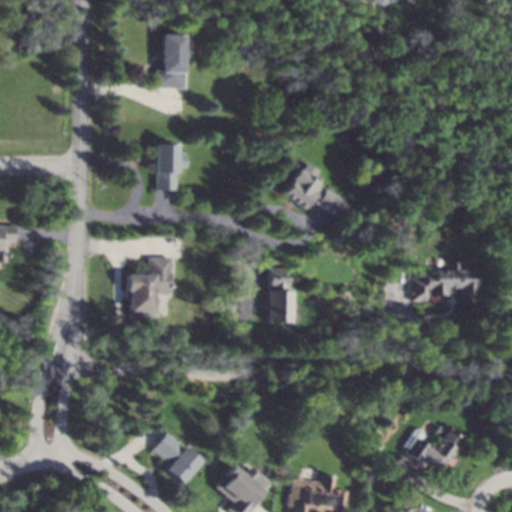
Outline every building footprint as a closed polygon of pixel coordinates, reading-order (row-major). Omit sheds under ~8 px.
[(151,87),(180,87),(179,33),(156,33),(157,69),(151,69),(151,87)] [(171,189),(172,166),(182,166),(183,154),(173,154),(173,144),(151,144),(150,189),(171,189)] [(344,202),(313,184),(314,181),(309,178),(314,169),(300,160),(280,195),(301,208),(305,200),(335,217),(344,202)] [(0,225),(0,261),(2,261),(3,241),(10,241),(11,226),(0,225)] [(511,250),(505,250),(500,277),(506,278),(504,289),(511,290),(511,250)] [(150,292),(166,292),(166,256),(142,256),(143,273),(123,273),(124,317),(150,317),(150,292)] [(407,300),(425,300),(424,294),(444,294),(444,293),(471,292),(471,269),(458,269),(458,261),(442,261),(442,270),(413,270),(413,278),(407,278),(407,300)] [(285,307),(285,267),(263,267),(263,321),(295,321),(295,307),(285,307)] [(458,440),(435,425),(429,434),(436,438),(430,448),(409,434),(399,450),(416,462),(419,457),(439,470),(458,440)] [(165,463),(161,468),(178,482),(197,460),(162,431),(147,449),(165,463)] [(228,501),(222,509),(225,511),(243,511),(266,483),(245,466),(239,473),(232,468),(214,490),(228,501)] [(301,511),(302,509),(330,511),(340,511),(342,490),(329,488),(331,475),(317,474),(316,480),(287,477),(283,511),(301,511)]
